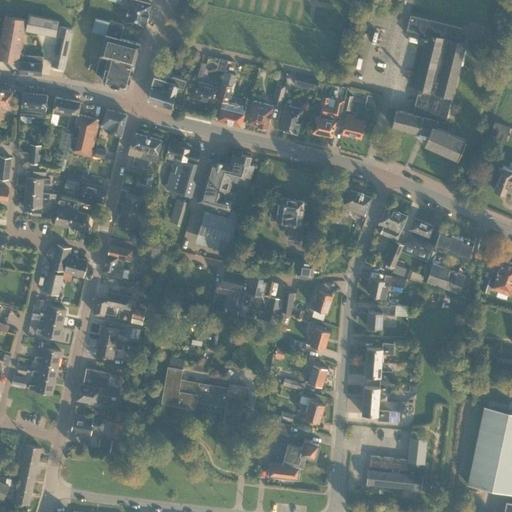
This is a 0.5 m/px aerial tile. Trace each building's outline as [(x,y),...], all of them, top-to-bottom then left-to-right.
[(140,0),(129,0),(124,21),(145,27),(151,3),(140,0)] [(56,35),(59,19),(29,13),(26,29),(56,35)] [(392,124),(419,131),(418,136),(426,138),(424,142),(458,157),(466,139),(436,125),(438,119),(445,120),(465,42),(459,40),(462,27),(410,14),(405,33),(420,36),(419,42),(424,44),(414,86),(420,88),(414,113),(396,108),(392,124)] [(20,72),(24,72),(42,74),(44,55),(23,53),(23,52),(20,52),(26,19),(5,15),(0,43),(0,58),(18,62),(18,61),(21,61),(20,72)] [(93,30),(106,33),(100,54),(101,54),(96,73),(104,75),(103,79),(105,83),(124,87),(124,88),(125,88),(128,85),(132,72),(135,62),(134,62),(140,42),(120,37),(124,23),(110,19),(109,20),(96,17),(93,30)] [(65,67),(74,28),(60,25),(51,64),(65,67)] [(219,57),(218,67),(226,69),(228,58),(219,57)] [(193,73),(203,75),(206,62),(197,59),(193,73)] [(172,75),(155,70),(151,82),(152,83),(148,95),(149,97),(172,104),(178,84),(183,86),(186,78),(172,74),(172,75)] [(225,70),(221,82),(217,98),(223,99),(218,118),(241,124),(248,99),(239,97),(238,103),(228,101),(236,73),(225,70)] [(296,74),(294,82),(307,85),(309,78),(296,74)] [(193,96),(214,102),(218,86),(197,80),(193,96)] [(280,104),(283,93),(286,84),(279,82),(273,102),(280,104)] [(11,109),(13,90),(0,88),(0,121),(2,121),(3,108),(11,109)] [(21,114),(34,116),(45,117),(48,94),(23,91),(21,114)] [(346,94),(343,107),(350,109),(353,95),(346,94)] [(370,94),(368,104),(375,106),(378,95),(370,94)] [(323,95),(321,104),(322,104),(323,104),(328,105),(330,97),(323,95)] [(52,112),(53,112),(55,112),(59,113),(69,116),(66,128),(72,130),(79,131),(78,135),(78,137),(76,142),(75,146),(75,148),(75,150),(74,152),(91,156),(100,118),(81,114),(79,113),(79,110),(81,101),(78,100),(55,96),(52,112)] [(267,126),(273,104),(254,99),(248,121),(259,124),(258,127),(265,128),(265,126),(267,126)] [(328,105),(325,117),(322,132),(332,134),(336,119),(330,118),(331,115),(340,115),(343,105),(344,101),(337,99),(336,104),(335,107),(328,105)] [(298,131),(303,108),(285,104),(279,127),(298,131)] [(320,132),(322,132),(325,117),(328,105),(323,104),(322,104),(320,112),(321,112),(320,116),(316,115),(313,130),(314,130),(314,132),(320,134),(320,132)] [(106,132),(108,133),(121,136),(127,114),(126,113),(107,108),(106,108),(101,126),(107,128),(106,132)] [(361,137),(365,120),(354,118),(354,114),(347,113),(342,133),(361,137)] [(495,121),(490,134),(498,137),(501,130),(509,133),(511,127),(495,121)] [(136,154),(133,164),(143,166),(147,168),(150,158),(156,160),(162,139),(136,132),(132,145),(131,144),(129,152),(136,154)] [(193,177),(200,149),(191,147),(191,144),(188,141),(184,140),(180,141),(179,144),(170,141),(165,157),(174,159),(166,188),(192,195),(195,182),(193,177)] [(39,162),(41,144),(31,144),(29,161),(39,162)] [(104,157),(106,149),(97,147),(95,155),(104,157)] [(232,154),(230,163),(228,171),(245,175),(251,155),(242,153),(241,156),(232,154)] [(0,176),(9,178),(12,157),(0,154),(0,176)] [(250,177),(245,175),(228,171),(230,163),(209,158),(205,173),(231,181),(248,186),(250,177)] [(511,161),(510,161),(509,166),(502,164),(501,167),(499,166),(497,174),(499,174),(495,187),(497,187),(496,190),(502,193),(503,190),(511,192),(511,161)] [(46,174),(46,167),(33,166),(33,173),(46,174)] [(66,181),(79,184),(81,175),(68,172),(66,181)] [(228,190),(231,181),(205,173),(197,201),(209,204),(207,210),(207,209),(200,232),(231,241),(237,218),(229,216),(230,210),(236,192),(228,190)] [(134,186),(150,190),(154,176),(143,174),(142,177),(136,176),(134,186)] [(25,191),(43,192),(43,182),(50,183),(51,178),(26,176),(25,191)] [(102,200),(105,186),(82,180),(78,196),(87,198),(87,197),(102,200)] [(0,198),(8,199),(9,187),(0,186),(0,198)] [(365,214),(372,196),(349,188),(341,209),(335,207),(331,217),(341,221),(345,211),(346,211),(347,208),(365,214)] [(50,192),(43,192),(25,191),(24,206),(42,207),(42,196),(49,197),(50,192)] [(122,209),(139,213),(141,203),(148,205),(149,201),(125,195),(122,209)] [(301,239),(302,225),(300,225),(304,199),(280,196),(278,210),(271,209),(270,218),(277,219),(286,220),(285,226),(289,227),(288,237),(301,239)] [(171,221),(181,223),(187,200),(177,198),(171,221)] [(55,223),(69,226),(73,209),(63,207),(65,200),(60,199),(55,223)] [(74,202),(73,209),(69,226),(84,229),(87,212),(77,210),(79,203),(74,202)] [(381,231),(393,236),(397,238),(407,214),(386,205),(379,222),(384,224),(381,231)] [(146,215),(139,213),(122,209),(118,223),(135,227),(138,217),(145,219),(146,215)] [(430,252),(435,238),(429,235),(434,224),(415,216),(404,241),(430,252)] [(467,259),(474,241),(463,236),(452,232),(441,228),(435,245),(440,248),(439,250),(441,251),(442,249),(467,259)] [(163,233),(157,231),(155,241),(161,243),(163,233)] [(404,244),(394,240),(385,262),(394,266),(404,244)] [(84,275),(88,259),(77,256),(77,254),(69,252),(71,246),(57,243),(51,266),(64,269),(64,270),(84,275)] [(122,277),(122,276),(127,277),(129,269),(124,268),(124,267),(123,266),(125,258),(130,259),(132,249),(111,244),(109,253),(107,253),(103,270),(114,273),(113,275),(122,277)] [(511,260),(511,261),(503,258),(499,267),(497,272),(498,272),(492,287),(495,288),(494,290),(498,292),(499,289),(511,293),(511,260)] [(312,276),(314,263),(299,260),(297,274),(312,276)] [(459,292),(465,274),(433,262),(427,280),(459,292)] [(413,269),(407,267),(404,274),(410,276),(413,269)] [(236,289),(234,297),(232,307),(239,309),(243,290),(242,290),(245,273),(224,269),(221,285),(234,288),(236,289)] [(59,294),(64,274),(48,270),(43,290),(59,294)] [(388,283),(406,287),(407,278),(385,273),(384,279),(373,277),(370,293),(386,297),(388,283)] [(245,290),(242,303),(249,305),(251,296),(252,292),(263,294),(266,281),(262,280),(263,278),(254,276),(254,278),(250,278),(247,290),(245,290)] [(494,279),(486,276),(481,289),(489,292),(494,279)] [(144,294),(145,285),(136,283),(135,293),(144,294)] [(327,311),(333,293),(326,291),(327,288),(321,286),(318,293),(317,293),(314,299),(316,300),(314,307),(327,311)] [(294,291),(284,290),(281,310),(291,311),(294,291)] [(130,308),(133,296),(109,291),(108,296),(98,294),(94,312),(105,314),(110,315),(112,304),(130,308)] [(441,292),(438,304),(445,306),(448,294),(441,292)] [(267,311),(265,319),(268,320),(274,321),(276,313),(277,313),(281,298),(274,296),(272,305),(268,304),(267,311)] [(383,313),(390,314),(395,314),(396,304),(391,303),(390,305),(378,304),(377,310),(368,310),(367,326),(382,327),(383,313)] [(31,316),(46,320),(63,323),(66,308),(49,305),(47,315),(32,312),(31,316)] [(134,307),(132,316),(143,318),(146,309),(134,307)] [(60,337),(63,323),(46,320),(44,329),(37,327),(36,332),(60,337)] [(9,325),(0,321),(0,328),(8,330),(9,325)] [(324,348),(329,330),(322,328),(323,325),(317,323),(315,330),(313,330),(311,337),(313,337),(311,344),(324,348)] [(99,339),(116,342),(118,333),(125,334),(126,330),(102,325),(99,339)] [(132,326),(130,338),(138,340),(140,328),(132,326)] [(303,352),(306,342),(291,338),(288,347),(303,352)] [(123,344),(116,342),(99,339),(96,353),(113,357),(115,347),(122,348),(123,344)] [(367,346),(366,360),(382,361),(382,352),(393,353),(394,342),(383,342),(382,347),(367,346)] [(284,358),(286,348),(277,346),(275,356),(284,358)] [(36,355),(35,360),(42,361),(59,365),(62,350),(49,347),(48,347),(46,347),(45,347),(43,357),(42,356),(36,355)] [(5,352),(3,359),(4,360),(3,363),(4,363),(8,364),(11,354),(7,353),(5,352)] [(314,359),(308,358),(306,366),(310,367),(309,373),(310,374),(308,380),(321,384),(327,366),(320,364),(321,361),(314,359)] [(381,370),(382,361),(366,360),(365,374),(380,375),(380,380),(391,381),(392,370),(381,370)] [(33,369),(32,374),(39,375),(56,379),(59,365),(42,361),(40,371),(33,369)] [(240,423),(246,385),(230,382),(229,387),(181,378),(183,367),(168,364),(162,401),(195,407),(196,400),(225,405),(223,420),(240,423)] [(122,385),(121,384),(108,382),(110,371),(86,366),(83,383),(80,382),(77,398),(89,400),(89,402),(98,403),(100,392),(120,396),(120,394),(124,395),(126,386),(122,386),(122,385)] [(14,374),(12,384),(25,387),(27,376),(14,374)] [(53,393),(56,379),(39,375),(37,385),(30,383),(29,388),(53,393)] [(305,382),(285,376),(283,383),(303,389),(305,382)] [(364,385),(363,399),(379,400),(380,391),(391,392),(391,381),(380,380),(380,386),(364,385)] [(319,421),(324,403),(318,401),(319,398),(312,396),(312,397),(302,394),(300,401),(308,403),(306,410),(308,410),(306,417),(319,421)] [(379,400),(363,399),(362,413),(378,414),(377,419),(389,420),(389,409),(378,408),(379,400)] [(467,483),(511,492),(511,410),(484,405),(467,483)] [(294,413),(282,410),(280,418),(291,421),(294,413)] [(91,433),(92,428),(103,430),(105,418),(94,416),(93,420),(87,419),(74,416),(72,429),(91,433)] [(286,442),(291,424),(278,420),(272,438),(286,442)] [(121,437),(124,422),(115,421),(112,435),(121,437)] [(371,454),(370,468),(368,468),(367,482),(423,488),(425,486),(428,461),(425,461),(427,438),(410,436),(408,459),(401,458),(400,460),(393,459),(394,457),(371,454)] [(100,437),(98,449),(110,452),(112,439),(100,437)] [(316,458),(316,456),(321,442),(305,438),(302,446),(288,442),(282,462),(270,461),(268,474),(272,474),(272,476),(278,477),(278,475),(289,476),(289,478),(295,479),(295,477),(299,477),(300,465),(302,465),(305,455),(316,458)] [(27,443),(24,458),(39,461),(42,446),(27,443)] [(36,475),(39,461),(24,458),(21,472),(36,475)] [(21,472),(18,486),(33,489),(36,475),(21,472)] [(10,485),(0,480),(0,495),(4,498),(10,485)] [(33,489),(18,486),(15,500),(30,503),(33,489)]
